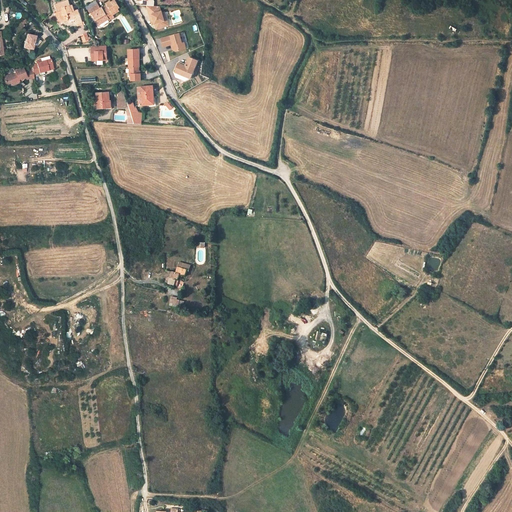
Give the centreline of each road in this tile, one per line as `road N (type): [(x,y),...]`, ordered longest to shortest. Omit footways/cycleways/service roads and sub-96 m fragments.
road 1 (residential): [(8,0),(61,50),(115,224),(145,501)]
road 2 (track): [(313,37),(278,150),(330,283),(511,446)]
road 3 (track): [(145,493),(224,498),(292,459),(358,316)]
road 4 (track): [(265,0),(327,42),(511,42)]
road 5 (residential): [(127,0),(185,113),(224,153),(282,174)]
